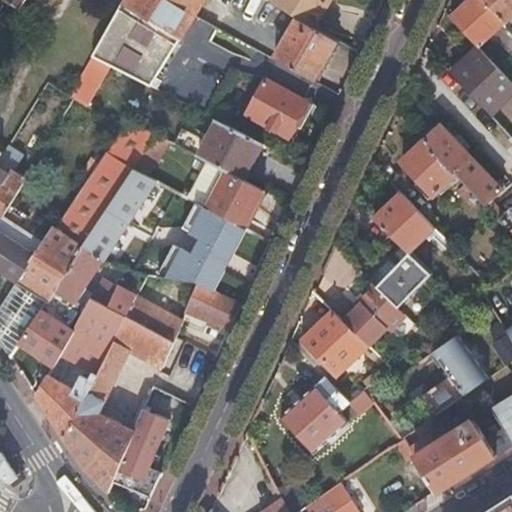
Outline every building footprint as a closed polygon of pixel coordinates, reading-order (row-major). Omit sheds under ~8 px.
[(4,0),(18,10),(24,0),(4,0)] [(125,0),(93,55),(111,64),(152,85),(157,76),(204,0),(125,0)] [(297,17),(312,26),(327,0),(269,0),(269,1),(297,17)] [(511,29),(505,22),(484,0),(470,0),(451,18),(476,45),(478,47),(497,30),(511,45),(511,29)] [(511,0),(484,0),(505,22),(511,14),(511,0)] [(336,40),(312,26),(297,17),(274,58),(314,80),(336,40)] [(448,70),(491,116),(511,96),(511,83),(478,47),(476,45),(448,70)] [(68,95),(85,106),(111,64),(93,55),(68,95)] [(157,76),(152,85),(158,88),(163,80),(157,76)] [(245,114),(287,138),(308,102),(265,77),(245,114)] [(0,214),(1,216),(2,214),(24,177),(11,169),(60,91),(47,83),(2,155),(0,158),(0,214)] [(0,307),(0,339),(11,356),(19,343),(43,308),(55,289),(135,169),(133,169),(144,152),(157,133),(128,117),(55,227),(54,226),(43,242),(18,281),(0,307)] [(245,181),(264,144),(219,120),(207,142),(183,129),(175,143),(207,160),(245,181)] [(464,184),(487,208),(492,202),(504,191),(441,125),(424,143),(455,175),(464,184)] [(144,152),(158,160),(171,140),(157,133),(144,152)] [(433,197),(455,175),(424,143),(402,164),(433,197)] [(135,169),(147,176),(158,160),(144,152),(133,169),(135,169)] [(242,226),(243,227),(263,190),(245,181),(207,160),(186,196),(195,201),(242,226)] [(69,304),(77,310),(80,305),(76,302),(155,180),(147,176),(135,169),(55,289),(72,299),(69,304)] [(489,210),(487,208),(464,184),(455,193),(480,218),(489,210)] [(409,253),(434,227),(399,191),(373,218),(397,242),(409,253)] [(197,283),(209,289),(242,226),(195,201),(182,226),(202,237),(193,254),(173,243),(156,276),(197,283)] [(489,210),(499,219),(504,214),(492,202),(487,208),(489,210)] [(499,219),(511,233),(511,208),(510,208),(504,214),(499,219)] [(0,269),(18,281),(43,242),(2,214),(1,216),(0,217),(0,269)] [(441,235),(454,248),(462,241),(449,228),(441,235)] [(364,275),(374,285),(375,286),(409,253),(397,242),(364,275)] [(375,286),(398,308),(431,274),(409,253),(375,286)] [(108,308),(119,288),(120,287),(104,278),(91,301),(108,308)] [(184,310),(229,327),(239,304),(209,289),(197,283),(184,310)] [(404,315),(398,308),(375,286),(374,285),(358,301),(362,304),(344,322),(369,346),(386,328),(389,331),(404,315)] [(62,352),(100,370),(116,340),(137,297),(119,288),(108,308),(91,301),(74,330),(62,352)] [(137,297),(116,340),(130,348),(162,366),(182,321),(176,317),(137,296),(137,297)] [(49,363),(54,366),(62,352),(74,330),(43,308),(19,343),(49,363)] [(337,379),(369,346),(344,322),(333,311),(302,343),(337,379)] [(422,398),(435,417),(489,380),(458,336),(433,354),(450,378),(422,398)] [(130,348),(116,340),(100,370),(99,374),(84,403),(99,411),(130,348)] [(37,396),(66,441),(84,403),(99,374),(92,371),(88,377),(82,374),(75,387),(50,374),(37,396)] [(281,418),(315,455),(350,423),(340,412),(350,403),(359,414),(375,401),(366,388),(350,402),(325,376),(281,418)] [(504,429),(511,441),(511,398),(493,411),(504,429)] [(83,468),(106,490),(111,478),(133,429),(99,411),(84,403),(66,441),(83,468)] [(153,454),(168,419),(143,407),(133,429),(111,478),(148,497),(160,472),(153,469),(159,457),(153,454)] [(415,456),(439,492),(497,455),(487,439),(474,419),(436,444),(431,436),(411,449),(415,456)] [(431,421),(417,431),(422,438),(436,429),(431,421)] [(511,441),(504,429),(487,439),(497,455),(511,445),(511,441)] [(403,440),(397,444),(408,461),(415,456),(411,449),(404,439),(403,440)] [(0,475),(10,482),(18,476),(0,447),(0,475)] [(276,489),(281,498),(288,511),(297,511),(306,506),(293,481),(276,489)] [(361,511),(342,481),(306,506),(297,511),(361,511)] [(288,511),(281,498),(260,511),(288,511)] [(511,511),(511,504),(511,503),(496,511),(511,511)]
